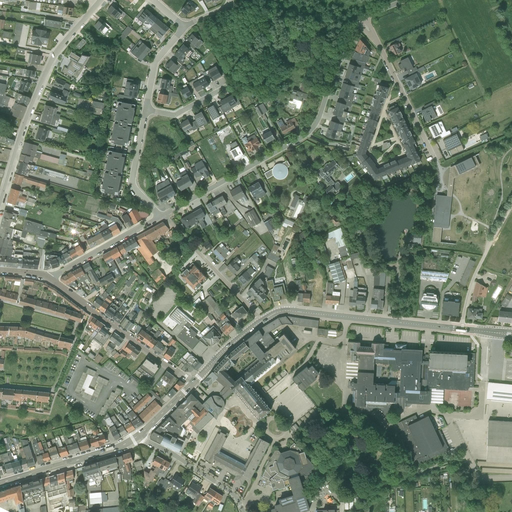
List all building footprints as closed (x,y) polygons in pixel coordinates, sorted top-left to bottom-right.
[(21,1),(20,6),(25,7),(24,10),(35,11),(36,3),(21,1)] [(188,2),(181,11),(186,15),(196,9),(188,2)] [(57,13),(70,15),(71,8),(58,6),(57,13)] [(112,6),(107,11),(117,19),(124,12),(117,6),(115,9),(112,6)] [(136,18),(143,24),(152,14),(145,8),(136,18)] [(149,29),(158,19),(152,14),(143,24),(149,29)] [(41,26),(58,28),(60,21),(43,19),(41,26)] [(164,24),(158,19),(149,29),(155,34),(164,24)] [(99,21),(94,26),(104,35),(111,27),(105,22),(103,24),(99,21)] [(11,29),(12,29),(10,44),(15,45),(16,37),(17,29),(24,30),(25,24),(12,22),(11,29)] [(120,30),(121,31),(116,35),(120,39),(130,29),(125,24),(120,30)] [(169,29),(164,24),(155,34),(161,39),(169,29)] [(39,44),(46,45),(48,34),(44,33),(44,31),(33,29),(33,30),(30,30),(27,44),(39,46),(39,44)] [(192,35),(188,40),(191,43),(189,45),(194,49),(195,47),(197,48),(202,42),(199,39),(200,37),(195,33),(193,35),(192,35)] [(75,46),(79,49),(85,41),(82,39),(75,46)] [(361,39),(355,50),(368,56),(371,51),(361,39)] [(140,41),(135,47),(145,56),(150,50),(140,41)] [(388,46),(392,55),(402,51),(398,42),(388,46)] [(182,44),(177,49),(184,55),(189,49),(182,44)] [(130,52),(140,61),(145,56),(135,47),(130,52)] [(173,55),(180,61),(184,55),(177,49),(173,55)] [(368,56),(355,50),(352,58),(366,63),(368,56)] [(60,72),(75,80),(89,57),(80,55),(79,57),(70,52),(67,56),(72,59),(66,68),(63,66),(60,72)] [(37,65),(39,65),(40,56),(29,54),(27,63),(30,63),(37,65)] [(404,71),(412,67),(407,57),(399,60),(401,63),(398,65),(400,69),(403,68),(404,71)] [(172,74),(180,65),(175,60),(174,62),(170,59),(164,66),(172,74)] [(348,63),(346,70),(358,74),(360,67),(348,63)] [(212,80),(220,76),(215,66),(207,70),(212,80)] [(20,75),(34,77),(35,71),(29,70),(21,69),(20,75)] [(343,77),(356,81),(358,74),(346,70),(343,77)] [(409,90),(420,84),(415,73),(403,78),(409,90)] [(202,88),(208,85),(203,75),(197,78),(202,88)] [(51,85),(61,89),(64,82),(54,77),(51,85)] [(202,88),(197,78),(190,81),(195,91),(202,88)] [(159,87),(171,89),(172,86),(169,86),(170,81),(160,79),(159,87)] [(17,91),(26,95),(30,84),(21,80),(17,91)] [(124,81),(123,88),(136,90),(138,83),(124,81)] [(342,83),(340,89),(351,93),(353,86),(342,83)] [(377,85),(370,105),(382,109),(388,89),(377,85)] [(183,99),(191,95),(187,87),(179,90),(183,99)] [(122,96),(135,98),(136,90),(123,88),(122,96)] [(337,96),(349,100),(351,93),(340,89),(337,96)] [(294,107),(299,109),(303,93),(291,90),(288,102),(295,104),(294,107)] [(45,98),(62,104),(64,97),(48,91),(45,98)] [(13,99),(19,101),(27,105),(30,98),(16,93),(13,99)] [(155,102),(168,104),(170,96),(157,93),(155,102)] [(234,99),(232,95),(227,98),(233,108),(240,104),(237,97),(234,99)] [(233,108),(227,98),(220,101),(223,106),(220,107),(223,113),(233,108)] [(9,115),(21,120),(27,105),(19,101),(18,104),(14,102),(9,115)] [(336,101),(333,108),(342,111),(344,105),(336,101)] [(99,115),(100,103),(89,102),(88,114),(99,115)] [(135,105),(119,102),(111,143),(127,146),(135,105)] [(434,105),(432,102),(423,106),(424,109),(419,111),(425,122),(430,119),(428,115),(434,113),(431,106),(434,105)] [(252,106),(255,115),(264,111),(260,103),(252,106)] [(42,105),(40,113),(55,117),(57,109),(42,105)] [(382,109),(370,105),(369,111),(380,115),(382,109)] [(224,114),(223,113),(220,107),(215,110),(212,106),(207,109),(213,120),(224,114)] [(399,119),(402,125),(406,123),(398,107),(395,109),(397,114),(399,119)] [(331,113),(340,116),(342,111),(333,108),(331,113)] [(380,115),(369,111),(367,117),(379,120),(380,115)] [(198,127),(206,123),(200,112),(192,116),(198,127)] [(38,122),(52,126),(55,117),(40,113),(38,122)] [(379,120),(367,117),(365,124),(376,128),(379,120)] [(184,134),(192,129),(186,119),(178,124),(184,134)] [(397,128),(402,125),(399,119),(394,122),(397,128)] [(283,135),(295,129),(291,120),(279,126),(283,135)] [(330,121),(327,127),(336,131),(339,124),(330,121)] [(432,138),(445,131),(440,121),(427,127),(432,138)] [(401,136),(410,132),(406,123),(402,125),(397,128),(401,136)] [(376,128),(365,124),(363,129),(375,133),(376,128)] [(34,139),(43,142),(47,130),(37,127),(34,139)] [(324,134),(333,138),(336,131),(327,127),(324,134)] [(375,133),(363,129),(361,136),(372,140),(375,133)] [(264,143),(274,138),(270,130),(260,135),(264,143)] [(402,140),(412,136),(410,131),(410,132),(401,136),(400,136),(402,140)] [(450,155),(463,149),(456,133),(443,140),(450,155)] [(258,148),(257,146),(259,144),(254,134),(241,141),(247,152),(250,150),(250,151),(258,148)] [(12,145),(14,140),(0,136),(0,142),(1,142),(6,144),(12,145)] [(372,140),(361,136),(359,142),(371,145),(372,140)] [(402,140),(406,148),(415,144),(412,136),(402,140)] [(235,160),(244,156),(236,141),(229,145),(232,150),(230,151),(235,160)] [(20,154),(33,157),(65,166),(67,160),(65,159),(66,155),(60,154),(58,159),(41,154),(42,152),(36,151),(38,146),(24,142),(20,154)] [(404,149),(406,153),(415,149),(417,148),(415,144),(406,148),(404,149)] [(366,153),(368,149),(359,146),(356,156),(366,153)] [(407,157),(411,165),(421,161),(415,149),(406,153),(407,157)] [(98,192),(116,196),(124,154),(106,151),(98,192)] [(369,157),(366,153),(356,156),(361,162),(369,157)] [(20,154),(18,161),(31,165),(33,157),(20,154)] [(372,161),(369,157),(361,162),(361,163),(364,167),(372,161)] [(407,157),(402,159),(405,167),(411,165),(407,157)] [(475,166),(471,157),(449,167),(447,190),(447,195),(436,194),(431,242),(440,243),(442,228),(448,229),(452,194),(454,176),(475,166)] [(402,159),(397,161),(400,169),(405,167),(402,159)] [(204,178),(210,175),(201,160),(194,164),(195,166),(190,169),(195,178),(202,174),(204,178)] [(289,166),(286,160),(281,163),(280,163),(278,163),(276,164),(274,165),(273,166),(272,167),(271,169),(263,173),(267,179),(272,176),(273,178),(275,179),(277,180),(279,180),(281,180),(283,179),(285,177),(286,176),(287,174),(287,172),(287,171),(286,169),(286,168),(289,166)] [(326,176),(338,166),(333,160),(321,170),(326,176)] [(15,173),(27,176),(28,173),(32,174),(34,166),(31,165),(18,161),(15,173)] [(375,165),(372,161),(364,167),(367,171),(368,171),(375,166),(375,165)] [(397,161),(390,164),(393,172),(400,169),(397,161)] [(390,164),(383,167),(387,175),(393,172),(390,164)] [(378,169),(375,166),(368,171),(375,180),(381,177),(378,169)] [(383,167),(378,169),(381,177),(387,175),(383,167)] [(342,184),(352,176),(347,169),(337,177),(342,184)] [(179,175),(182,179),(187,188),(193,184),(185,172),(179,175)] [(11,183),(20,186),(21,182),(40,187),(39,190),(45,192),(46,188),(45,187),(46,183),(14,174),(11,183)] [(181,191),(187,188),(182,179),(176,183),(181,191)] [(167,180),(161,183),(169,198),(176,194),(167,180)] [(254,199),(264,194),(257,182),(247,188),(254,199)] [(162,202),(169,198),(161,183),(156,186),(157,194),(162,202)] [(234,201),(244,196),(238,186),(229,192),(234,201)] [(11,189),(8,196),(25,201),(26,197),(21,196),(22,192),(11,189)] [(302,201),(292,195),(286,206),(295,211),(297,207),(299,207),(302,201)] [(6,202),(17,206),(19,202),(24,204),(25,201),(8,196),(6,202)] [(215,209),(226,203),(221,196),(210,201),(215,209)] [(215,209),(210,201),(205,204),(209,212),(215,209)] [(134,225),(126,212),(119,208),(118,210),(122,212),(121,215),(121,217),(128,228),(134,225)] [(134,225),(149,216),(148,213),(140,211),(138,212),(137,210),(130,208),(126,212),(134,225)] [(198,223),(205,218),(199,208),(191,213),(198,223)] [(240,214),(248,227),(258,222),(250,208),(240,214)] [(236,219),(239,217),(233,209),(230,212),(236,219)] [(4,210),(0,224),(0,225),(12,228),(13,226),(15,226),(17,217),(16,217),(16,214),(4,210)] [(113,237),(120,232),(118,228),(123,225),(118,219),(94,212),(92,221),(96,222),(97,217),(114,222),(107,226),(113,237)] [(198,223),(191,213),(180,220),(186,230),(198,223)] [(276,231),(267,218),(259,222),(268,236),(276,231)] [(281,232),(286,221),(282,219),(277,231),(281,232)] [(42,226),(25,222),(22,232),(57,240),(58,236),(41,232),(42,226)] [(163,222),(156,226),(161,235),(170,230),(163,222)] [(113,237),(107,226),(106,223),(102,225),(102,228),(99,229),(100,231),(105,241),(113,237)] [(0,237),(11,240),(14,230),(12,230),(12,228),(0,225),(0,237)] [(152,241),(161,235),(156,226),(143,233),(157,253),(159,251),(152,241)] [(336,228),(323,233),(325,240),(331,238),(335,248),(343,245),(336,228)] [(85,229),(79,232),(82,237),(88,233),(85,229)] [(98,245),(105,241),(100,231),(95,234),(96,235),(94,237),(98,245)] [(157,253),(143,233),(134,238),(140,246),(149,258),(157,253)] [(410,233),(409,243),(412,243),(412,245),(418,246),(418,233),(410,233)] [(0,237),(0,246),(14,250),(17,242),(11,240),(0,237)] [(45,239),(38,237),(35,249),(38,249),(42,249),(45,239)] [(98,245),(94,237),(87,241),(91,248),(98,245)] [(136,249),(140,246),(134,238),(123,244),(127,252),(135,248),(136,249)] [(79,256),(85,252),(78,239),(74,241),(75,243),(72,245),(79,256)] [(79,256),(72,245),(71,243),(70,243),(69,247),(70,248),(67,250),(73,259),(79,256)] [(212,252),(216,257),(226,248),(221,243),(212,252)] [(127,252),(123,244),(118,247),(125,258),(129,256),(127,252)] [(0,253),(13,257),(14,250),(0,246),(0,253)] [(118,257),(121,255),(117,247),(109,252),(113,260),(115,259),(120,269),(123,267),(123,269),(127,267),(126,265),(127,265),(125,260),(121,262),(118,257)] [(67,262),(73,259),(67,250),(66,248),(61,251),(64,256),(67,262)] [(221,261),(230,253),(226,248),(216,257),(221,261)] [(38,254),(30,253),(29,268),(37,269),(38,258),(41,258),(42,249),(38,249),(38,254)] [(11,267),(21,267),(22,252),(22,251),(14,250),(13,257),(11,267)] [(22,252),(21,267),(29,268),(30,253),(22,252)] [(113,260),(109,252),(102,255),(107,263),(110,262),(112,267),(109,269),(111,272),(114,279),(121,276),(113,260)] [(266,277),(276,257),(266,252),(261,263),(264,265),(260,274),(266,277)] [(0,265),(11,267),(13,257),(0,253),(0,265)] [(67,262),(64,256),(54,253),(54,256),(44,255),(43,270),(46,270),(63,265),(67,262)] [(252,253),(244,258),(250,267),(258,262),(252,253)] [(232,275),(239,268),(236,265),(240,261),(236,257),(225,267),(232,275)] [(330,283),(342,280),(337,263),(347,261),(346,258),(325,263),(327,272),(325,273),(327,280),(329,280),(330,283)] [(475,262),(469,259),(459,284),(465,287),(475,262)] [(93,284),(99,281),(89,263),(83,266),(86,272),(88,271),(89,273),(88,276),(91,281),(93,284)] [(194,291),(207,279),(192,263),(179,275),(194,291)] [(358,265),(349,267),(351,277),(360,276),(358,265)] [(87,273),(85,274),(81,267),(76,270),(83,282),(84,285),(91,281),(88,276),(87,273)] [(254,272),(250,267),(237,278),(243,284),(251,278),(249,276),(254,272)] [(83,282),(76,270),(72,272),(76,279),(77,279),(80,283),(83,282)] [(74,281),(76,279),(72,272),(71,271),(61,278),(60,281),(69,287),(73,284),(75,287),(77,286),(74,281)] [(154,282),(162,276),(158,271),(150,276),(154,282)] [(449,273),(421,271),(420,280),(445,282),(449,273)] [(102,286),(114,279),(111,272),(107,274),(107,275),(99,281),(102,286)] [(126,287),(132,277),(129,275),(122,285),(126,287)] [(484,287),(476,282),(473,296),(472,301),(476,302),(476,297),(486,298),(488,289),(488,287),(484,287)] [(45,284),(43,283),(42,286),(52,292),(52,291),(54,288),(45,284)] [(93,304),(98,308),(108,295),(115,285),(112,283),(106,292),(105,291),(101,296),(100,295),(93,304)] [(87,292),(85,290),(81,293),(76,287),(72,290),(78,299),(87,292)] [(59,292),(54,288),(52,291),(62,297),(64,295),(59,292)] [(2,289),(1,290),(0,295),(0,298),(8,301),(10,292),(5,291),(6,290),(2,289)] [(18,304),(33,308),(35,300),(25,297),(27,291),(22,289),(21,294),(20,298),(18,304)] [(273,302),(286,299),(284,289),(271,291),(273,302)] [(355,306),(357,289),(352,289),(351,298),(348,297),(347,305),(355,306)] [(355,306),(362,307),(363,298),(359,298),(360,290),(357,289),(355,306)] [(376,308),(378,290),(373,289),(372,298),(373,298),(373,300),(370,300),(369,307),(376,308)] [(258,303),(266,296),(261,291),(254,298),(258,303)] [(18,295),(10,292),(8,301),(15,303),(18,295)] [(330,305),(338,305),(339,293),(332,292),(330,305)] [(418,309),(436,311),(438,295),(420,294),(418,309)] [(71,301),(64,295),(62,297),(69,303),(71,301)] [(103,312),(113,299),(108,295),(98,308),(103,312)] [(502,295),(497,304),(503,307),(508,298),(502,295)] [(104,313),(111,318),(122,303),(119,301),(120,300),(116,297),(104,313)] [(442,314),(457,316),(459,299),(444,297),(442,314)] [(42,302),(35,300),(33,308),(40,310),(42,302)] [(48,303),(42,302),(40,310),(46,311),(48,303)] [(57,306),(48,303),(46,311),(55,314),(57,306)] [(119,323),(128,309),(125,307),(127,305),(124,303),(112,319),(119,323)] [(120,324),(125,328),(138,309),(137,308),(138,305),(137,304),(129,316),(127,314),(120,324)] [(67,308),(57,306),(55,314),(64,316),(66,309),(67,308)] [(90,316),(86,313),(78,306),(76,309),(79,311),(79,312),(79,313),(76,320),(82,322),(85,315),(89,317),(90,316)] [(238,320),(246,314),(241,306),(232,312),(238,320)] [(199,356),(209,346),(201,337),(199,340),(195,336),(197,334),(190,328),(194,322),(177,308),(170,317),(178,324),(172,332),(199,356)] [(73,311),(66,309),(64,316),(70,319),(73,311)] [(129,331),(134,324),(133,323),(138,315),(141,317),(144,312),(138,309),(125,328),(129,331)] [(467,318),(480,320),(481,313),(478,312),(478,309),(468,309),(467,318)] [(79,313),(73,311),(70,319),(76,320),(79,313)] [(497,322),(510,323),(511,312),(498,311),(497,322)] [(89,332),(97,320),(91,316),(88,322),(89,323),(85,330),(89,332)] [(200,384),(206,390),(215,379),(225,387),(233,379),(226,372),(232,365),(237,361),(236,359),(249,348),(258,358),(240,373),(251,386),(256,382),(276,364),(279,362),(277,360),(287,351),(288,355),(295,348),(282,332),(274,340),(268,333),(279,325),(286,324),(316,328),(316,335),(336,337),(337,330),(318,328),(319,320),(287,316),(278,318),(258,330),(230,353),(226,357),(200,384)] [(92,334),(100,322),(97,320),(89,332),(92,334)] [(92,334),(95,337),(104,325),(100,322),(92,334)] [(225,336),(233,329),(227,322),(219,329),(225,336)] [(105,336),(110,329),(104,325),(95,337),(90,343),(93,345),(101,334),(105,336)] [(143,341),(148,333),(151,328),(149,326),(145,331),(142,329),(137,325),(135,330),(139,333),(137,337),(143,341)] [(210,347),(223,335),(213,326),(210,329),(208,327),(199,335),(201,337),(209,346),(210,347)] [(17,344),(17,339),(17,327),(8,327),(8,336),(15,336),(15,339),(14,339),(14,344),(17,344)] [(20,337),(25,337),(25,328),(17,327),(17,339),(20,339),(20,337)] [(33,340),(33,338),(35,331),(25,328),(25,337),(24,339),(29,340),(29,339),(33,340)] [(152,348),(157,341),(155,340),(163,330),(160,328),(155,334),(147,344),(152,348)] [(41,341),(42,340),(43,333),(35,331),(33,338),(41,341)] [(143,341),(147,344),(155,334),(151,331),(149,334),(148,333),(143,341)] [(107,347),(109,349),(119,336),(114,333),(109,339),(112,341),(110,344),(109,344),(107,347)] [(152,348),(160,354),(165,347),(172,338),(167,334),(165,335),(166,337),(164,340),(162,339),(160,342),(157,340),(157,341),(152,348)] [(59,337),(51,335),(49,341),(52,342),(52,343),(53,344),(57,345),(59,337)] [(119,346),(124,340),(119,336),(109,349),(112,351),(115,348),(114,347),(116,344),(119,346)] [(57,347),(64,348),(66,338),(60,337),(58,345),(57,347)] [(74,340),(66,338),(64,348),(70,350),(74,340)] [(365,406),(365,404),(386,405),(386,403),(394,403),(394,408),(405,408),(405,406),(409,407),(413,403),(430,404),(431,388),(436,388),(436,389),(468,391),(468,387),(473,387),(475,353),(431,351),(431,354),(430,354),(430,356),(422,356),(422,350),(406,349),(406,345),(395,344),(394,349),(388,348),(388,345),(385,345),(385,344),(372,343),(372,346),(369,346),(369,347),(359,346),(359,342),(348,341),(348,345),(347,360),(346,360),(346,361),(347,361),(346,379),(349,379),(350,380),(350,381),(348,381),(348,388),(351,388),(351,391),(353,391),(352,409),(356,410),(356,406),(365,406)] [(124,350),(129,353),(135,348),(129,343),(124,350)] [(169,360),(174,353),(173,352),(175,350),(170,347),(169,349),(165,347),(160,354),(169,360)] [(135,358),(140,352),(135,348),(129,353),(125,357),(128,359),(129,358),(131,360),(134,357),(135,358)] [(111,359),(115,355),(110,350),(107,354),(111,359)] [(197,370),(203,364),(190,354),(185,360),(197,370)] [(150,379),(160,366),(147,357),(137,370),(150,379)] [(197,370),(185,360),(182,358),(180,360),(182,362),(178,367),(185,372),(191,377),(193,377),(198,371),(197,370)] [(306,366),(292,378),(295,382),(302,390),(316,378),(314,376),(318,373),(312,365),(308,368),(306,366)] [(93,377),(96,372),(86,368),(75,391),(83,394),(82,397),(90,400),(92,396),(95,390),(89,388),(93,377)] [(168,383),(173,376),(166,371),(156,384),(160,387),(162,384),(165,387),(168,383)] [(233,379),(225,387),(220,393),(221,397),(223,400),(233,392),(236,393),(259,420),(270,409),(251,386),(240,373),(233,379)] [(109,381),(98,376),(96,381),(99,382),(95,390),(92,396),(98,398),(104,385),(106,386),(109,381)] [(176,378),(173,376),(168,383),(171,385),(176,378)] [(184,385),(184,384),(179,380),(167,394),(171,398),(184,385)] [(486,462),(511,462),(511,384),(487,382),(485,399),(511,401),(511,420),(487,420),(486,462)] [(12,400),(13,389),(1,388),(0,399),(12,400)] [(121,390),(116,388),(114,394),(111,392),(108,400),(107,400),(103,408),(102,407),(99,414),(103,416),(106,409),(108,409),(111,402),(113,402),(116,394),(119,395),(121,390)] [(20,400),(21,390),(13,389),(12,400),(20,401),(20,400)] [(166,403),(161,398),(160,398),(151,390),(149,392),(162,404),(164,402),(166,403)] [(48,393),(36,391),(35,398),(35,401),(48,402),(48,393)] [(147,402),(151,398),(147,393),(142,397),(147,402)] [(166,403),(171,398),(167,394),(166,396),(164,394),(161,398),(166,403)] [(191,394),(178,408),(188,419),(190,421),(189,423),(192,427),(191,428),(197,434),(214,417),(202,405),(191,394)] [(209,397),(202,405),(214,417),(217,419),(218,415),(224,409),(225,405),(223,400),(221,397),(216,395),(212,396),(209,397)] [(147,402),(142,397),(138,400),(143,405),(147,402)] [(139,409),(143,405),(138,400),(134,404),(139,409)] [(158,410),(161,407),(154,400),(151,403),(158,410)] [(158,410),(151,403),(148,405),(155,412),(158,410)] [(363,412),(369,415),(380,426),(392,414),(390,412),(394,408),(394,403),(386,403),(386,405),(365,404),(365,406),(356,406),(356,410),(352,409),(358,416),(363,412)] [(139,409),(134,404),(130,407),(135,412),(139,409)] [(153,415),(155,412),(148,405),(145,408),(153,415)] [(153,415),(145,408),(143,411),(150,418),(153,415)] [(178,408),(159,426),(167,430),(183,437),(185,429),(182,426),(188,419),(178,408)] [(136,428),(144,424),(132,411),(129,414),(128,413),(126,415),(136,428)] [(147,421),(150,418),(143,411),(140,414),(147,421)] [(121,437),(110,418),(107,413),(103,418),(101,421),(104,426),(107,424),(116,440),(121,437)] [(135,429),(130,422),(128,419),(125,421),(121,415),(120,416),(119,414),(117,415),(129,432),(135,429)] [(147,421),(140,414),(138,416),(146,422),(147,421)] [(413,415),(398,421),(414,457),(418,456),(420,462),(447,451),(436,427),(432,428),(427,416),(415,421),(413,415)] [(121,437),(127,433),(123,425),(120,424),(119,424),(114,416),(110,418),(121,437)] [(154,432),(163,436),(166,432),(167,430),(159,426),(154,432)] [(104,444),(103,442),(106,441),(104,435),(102,432),(99,433),(98,429),(95,430),(99,445),(104,444)] [(203,458),(213,463),(219,451),(228,434),(219,429),(203,458)] [(74,431),(81,451),(90,448),(86,437),(80,438),(77,430),(74,431)] [(99,445),(95,430),(92,431),(93,435),(90,436),(91,438),(90,439),(92,446),(95,445),(95,446),(99,445)] [(160,443),(163,436),(154,432),(150,435),(151,439),(160,443)] [(160,443),(179,452),(184,441),(166,432),(163,436),(160,443)] [(63,435),(70,454),(80,451),(77,443),(74,443),(72,438),(68,440),(66,434),(63,435)] [(61,457),(69,455),(66,446),(63,447),(59,437),(54,439),(61,457)] [(259,438),(245,465),(240,473),(246,476),(251,479),(269,443),(259,438)] [(28,467),(35,465),(27,440),(19,440),(22,448),(28,467)] [(44,462),(37,441),(36,440),(33,441),(34,442),(33,442),(33,444),(32,444),(38,464),(44,462)] [(44,462),(51,460),(48,452),(44,453),(39,441),(37,441),(44,462)] [(52,460),(60,457),(55,446),(52,447),(50,441),(46,443),(52,460)] [(287,485),(286,484),(289,483),(288,479),(299,476),(303,474),(307,476),(310,474),(311,473),(313,470),(314,468),(315,466),(314,465),(307,458),(306,458),(304,452),(301,453),(301,451),(294,443),(290,446),(290,450),(281,453),(279,450),(275,450),(271,458),(269,458),(264,467),(265,468),(265,469),(265,470),(262,476),(263,476),(260,482),(259,484),(261,485),(260,486),(263,487),(265,486),(268,485),(271,486),(272,488),(273,489),(273,490),(278,489),(279,490),(285,487),(285,486),(287,485)] [(28,467),(22,448),(19,449),(22,459),(18,460),(21,469),(28,467)] [(12,472),(21,469),(18,460),(14,461),(12,457),(11,457),(10,451),(7,452),(7,453),(12,472)] [(219,451),(213,463),(236,476),(234,480),(242,484),(246,476),(240,473),(245,465),(219,451)] [(125,464),(134,461),(131,452),(122,455),(125,464)] [(12,472),(7,453),(0,454),(0,458),(1,461),(2,461),(6,473),(12,472)] [(125,464),(122,455),(115,457),(118,466),(125,464)] [(151,464),(157,468),(162,459),(156,456),(151,464)] [(100,472),(118,466),(115,457),(97,463),(100,472)] [(165,472),(169,464),(162,459),(157,468),(165,472)] [(100,472),(97,463),(82,467),(85,476),(100,472)] [(74,478),(72,470),(64,472),(65,481),(67,492),(70,511),(71,511),(77,511),(77,506),(76,506),(74,496),(73,489),(70,489),(69,483),(73,482),(72,479),(74,478)] [(65,481),(64,472),(50,477),(52,497),(67,492),(65,481)] [(167,486),(177,492),(184,480),(175,474),(167,486)] [(299,476),(288,479),(289,483),(293,494),(299,511),(301,511),(310,509),(299,476)] [(52,497),(50,477),(42,479),(44,492),(47,491),(48,498),(52,497)] [(44,492),(42,479),(28,483),(33,499),(44,496),(44,492)] [(195,497),(201,488),(191,481),(185,490),(195,497)] [(23,502),(33,499),(28,483),(21,485),(23,502)] [(21,485),(0,491),(0,501),(10,498),(13,505),(15,504),(17,511),(24,511),(23,502),(21,485)] [(204,496),(209,500),(215,492),(209,488),(204,496)] [(86,503),(103,502),(103,492),(86,493),(86,503)] [(216,505),(222,497),(215,492),(209,500),(216,505)] [(275,505),(275,508),(276,511),(299,511),(293,494),(279,499),(280,503),(275,505)]
